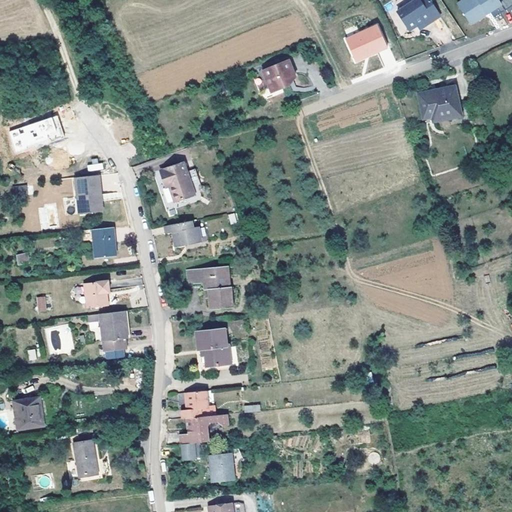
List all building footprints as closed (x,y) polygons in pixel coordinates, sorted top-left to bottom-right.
[(419,0),(415,0),(398,11),(410,30),(418,24),(423,21),(426,25),(440,16),(430,1),(424,5),(419,0)] [(511,0),(463,0),(457,4),(471,24),(486,15),(485,13),(491,9),(492,10),(497,7),(500,13),(504,11),(511,6),(511,0)] [(388,48),(377,25),(345,39),(356,62),(388,48)] [(290,57),(264,68),(274,90),(290,83),(291,80),(290,79),(292,76),(295,74),(297,73),(290,57)] [(453,85),(417,93),(423,118),(430,116),(448,112),(450,117),(461,115),(458,102),(453,85)] [(448,112),(430,116),(432,121),(450,117),(448,112)] [(55,119),(53,113),(7,128),(14,148),(25,144),(24,142),(46,135),(47,139),(63,134),(58,118),(55,119)] [(167,179),(169,186),(175,201),(195,195),(193,189),(187,172),(184,162),(159,170),(163,181),(167,179)] [(87,165),(88,171),(103,169),(102,163),(87,165)] [(195,169),(187,172),(193,189),(201,186),(195,169)] [(99,174),(75,177),(78,214),(103,211),(102,199),(99,200),(98,194),(101,194),(99,174)] [(27,195),(26,185),(14,186),(15,196),(27,195)] [(196,220),(165,226),(166,233),(173,232),(177,247),(185,245),(184,242),(199,239),(196,220)] [(113,227),(93,229),(96,258),(116,256),(113,227)] [(27,252),(16,255),(18,265),(29,262),(27,252)] [(205,290),(209,290),(210,298),(211,309),(223,309),(223,307),(233,305),(230,276),(226,276),(225,266),(212,267),(212,269),(204,269),(204,268),(187,269),(188,285),(204,283),(205,290)] [(103,281),(84,283),(87,307),(106,305),(103,281)] [(45,297),(37,297),(38,310),(46,310),(45,297)] [(88,321),(101,320),(104,351),(106,350),(123,348),(127,348),(125,338),(128,338),(124,310),(88,315),(88,321)] [(98,322),(89,323),(89,331),(96,331),(97,339),(100,339),(98,322)] [(199,349),(206,349),(207,355),(208,366),(216,365),(216,367),(220,367),(219,364),(230,363),(228,345),(226,345),(225,329),(197,332),(199,349)] [(123,348),(106,350),(107,359),(124,356),(123,348)] [(27,350),(28,361),(36,359),(35,349),(27,350)] [(207,390),(185,393),(187,410),(182,410),(182,418),(187,418),(201,416),(200,409),(208,408),(207,390)] [(38,395),(13,400),(18,430),(43,425),(38,395)] [(201,416),(187,418),(188,429),(191,429),(191,434),(188,434),(180,434),(181,444),(195,443),(199,442),(209,441),(207,427),(212,421),(217,421),(222,426),(228,425),(227,414),(201,416)] [(351,443),(369,442),(369,431),(350,432),(351,443)] [(92,441),(74,444),(80,476),(98,473),(92,441)] [(195,443),(181,444),(183,461),(196,459),(195,443)] [(211,456),(232,454),(234,473),(242,472),(243,469),(243,465),(241,459),(244,457),(239,448),(211,451),(211,456)] [(232,454),(211,456),(213,475),(234,473),(232,454)] [(242,472),(234,473),(234,479),(238,481),(241,478),(242,474),(242,472)] [(234,473),(213,475),(214,482),(234,479),(234,473)] [(213,511),(234,511),(233,502),(213,505),(213,511)]
